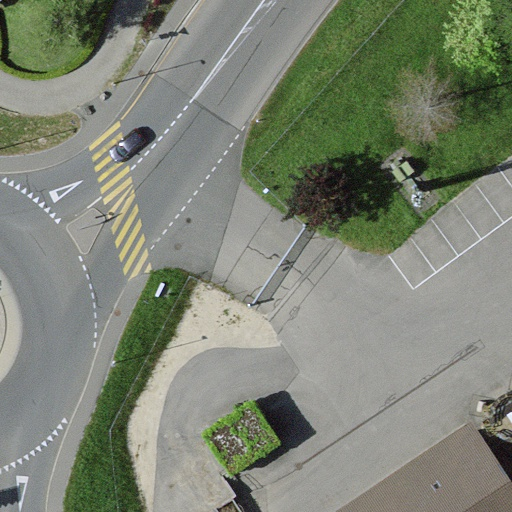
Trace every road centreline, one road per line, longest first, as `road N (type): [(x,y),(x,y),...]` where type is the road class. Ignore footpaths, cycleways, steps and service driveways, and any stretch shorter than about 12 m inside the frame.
road 1 (tertiary): [(33,258),(117,192),(269,0)]
road 2 (tertiary): [(0,427),(47,369),(50,293),(33,258)]
